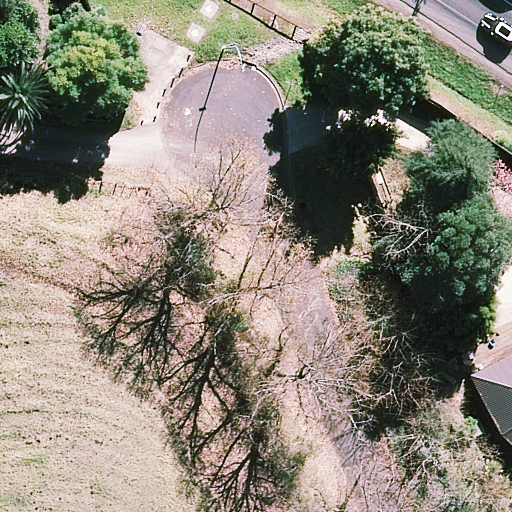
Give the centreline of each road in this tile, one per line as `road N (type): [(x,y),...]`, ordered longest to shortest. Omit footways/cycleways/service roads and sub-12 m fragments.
road 1 (residential): [(228,119),(288,236),(393,511)]
road 2 (residential): [(228,119),(134,149),(0,134)]
